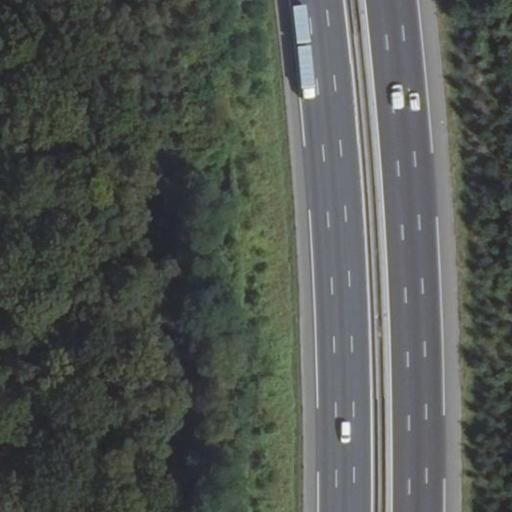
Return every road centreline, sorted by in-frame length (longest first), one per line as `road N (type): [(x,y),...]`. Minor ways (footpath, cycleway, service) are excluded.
road 1 (trunk): [(410,511),(399,180),(382,0)]
road 2 (trunk): [(322,0),(347,337),(349,511)]
